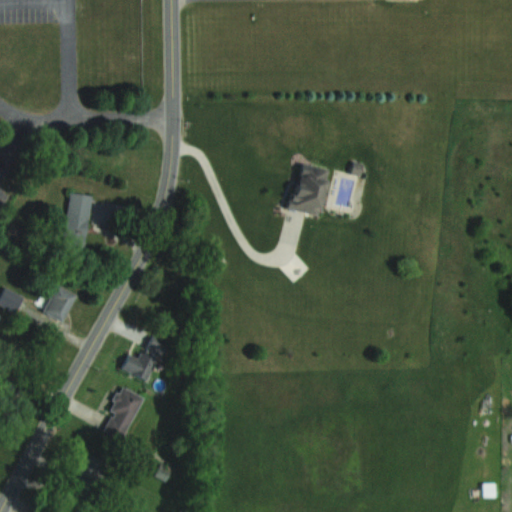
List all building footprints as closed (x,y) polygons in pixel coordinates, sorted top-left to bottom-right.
[(287,209),(317,215),(326,169),(296,163),(287,209)] [(61,243),(83,246),(90,194),(68,191),(61,243)] [(61,321),(76,293),(56,283),(41,310),(61,321)] [(0,304),(14,312),(22,296),(4,286),(0,293),(0,304)] [(146,346),(163,355),(169,341),(153,333),(146,346)] [(135,357),(129,353),(120,365),(142,380),(156,360),(140,350),(135,357)] [(0,383),(0,407),(21,407),(21,383),(0,383)] [(121,437),(142,396),(121,385),(100,427),(121,437)] [(99,482),(105,457),(79,451),(73,475),(99,482)]
